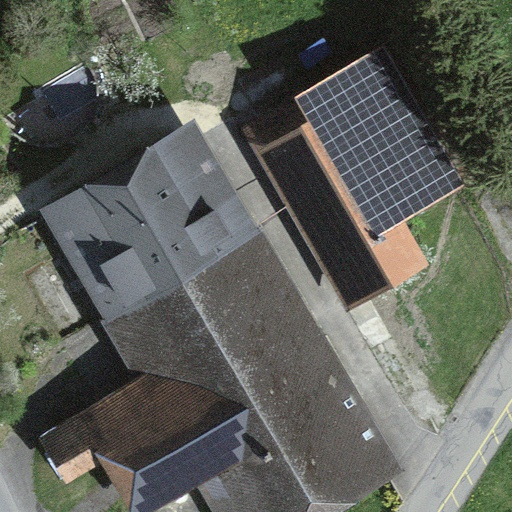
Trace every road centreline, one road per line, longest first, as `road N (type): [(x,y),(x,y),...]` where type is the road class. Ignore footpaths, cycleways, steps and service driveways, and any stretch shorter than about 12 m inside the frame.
road 1 (track): [(0,216),(170,106),(201,101),(224,129)]
road 2 (unclassified): [(423,511),(511,376)]
